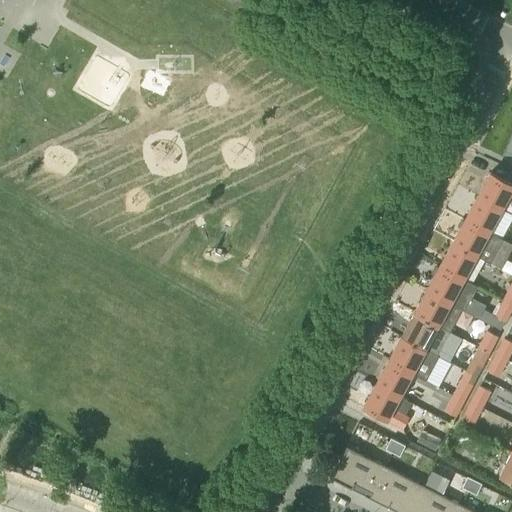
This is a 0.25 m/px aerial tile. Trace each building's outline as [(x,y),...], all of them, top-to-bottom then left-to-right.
[(509,196),(511,197),(511,183),(491,172),(478,195),(502,208),(509,196)] [(478,195),(465,219),(489,232),(502,208),(478,195)] [(503,239),(489,232),(465,219),(453,242),(476,255),(484,259),(490,262),(503,239)] [(484,259),(476,255),(453,242),(440,266),(471,283),(484,259)] [(427,289),(451,302),(462,308),(463,309),(476,285),(471,283),(440,266),(427,289)] [(511,280),(502,299),(511,304),(511,280)] [(462,308),(451,302),(427,289),(414,313),(449,331),(462,308)] [(505,322),(511,309),(511,304),(502,299),(494,315),(505,322)] [(402,336),(438,356),(438,355),(437,354),(449,331),(414,313),(402,336)] [(478,346),(489,352),(498,335),(486,329),(478,346)] [(389,360),(413,372),(424,378),(426,379),(438,356),(402,336),(389,360)] [(495,353),(506,359),(511,348),(511,341),(504,337),(495,353)] [(489,352),(478,346),(469,362),(481,368),(489,352)] [(506,359),(495,353),(486,370),(498,376),(506,359)] [(412,402),(424,378),(413,372),(389,360),(376,383),(400,396),(400,395),(412,402)] [(453,394),(464,400),(473,384),(461,377),(453,394)] [(393,409),(400,396),(376,383),(363,407),(403,428),(409,417),(393,409)] [(470,401),(482,407),(490,390),(479,384),(470,401)] [(464,400),(453,394),(444,410),(456,417),(464,400)] [(482,407),(470,401),(462,417),(473,423),(482,407)] [(439,419),(431,434),(424,430),(418,440),(433,449),(439,438),(441,439),(449,424),(439,419)] [(511,428),(502,447),(511,452),(511,451),(511,428)] [(469,430),(457,432),(458,440),(471,438),(469,430)] [(393,452),(398,441),(391,437),(386,448),(393,452)] [(400,456),(406,445),(398,441),(393,452),(400,456)] [(386,465),(347,445),(331,477),(352,488),(355,482),(372,491),(369,496),(365,494),(365,495),(370,497),(386,465)] [(511,451),(511,452),(505,465),(488,456),(483,467),(511,481),(511,451)] [(370,497),(375,499),(371,497),(373,492),(390,500),(388,506),(399,511),(410,511),(424,485),(386,465),(370,497)] [(468,476),(467,477),(462,487),(469,490),(475,479),(468,476)] [(477,494),(481,484),(482,483),(475,479),(469,490),(477,494)] [(410,511),(458,511),(462,504),(424,485),(410,511)]
